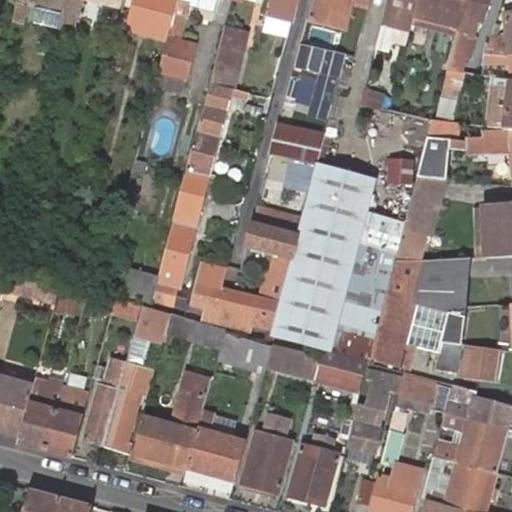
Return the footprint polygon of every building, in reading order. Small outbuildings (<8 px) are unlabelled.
[(18,0),(18,4),(13,23),(23,25),(28,6),(33,7),(34,0),(68,0),(67,6),(80,9),(82,0),(18,0)] [(82,0),(80,9),(78,18),(88,20),(93,1),(93,0),(112,0),(116,1),(122,3),(123,0),(82,0)] [(140,0),(123,0),(122,3),(116,25),(133,30),(140,0)] [(183,0),(181,9),(176,7),(175,14),(174,18),(171,27),(159,73),(187,80),(195,46),(179,42),(187,10),(198,13),(215,18),(219,0),(183,0)] [(165,0),(163,11),(175,14),(176,7),(178,0),(165,0)] [(297,0),(272,0),(269,16),(265,29),(289,34),(292,21),(297,0)] [(313,0),(308,21),(329,26),(335,2),(355,7),(369,11),(372,0),(313,0)] [(418,0),(389,0),(383,26),(377,49),(386,51),(389,42),(405,46),(409,34),(418,0)] [(466,0),(418,0),(409,34),(413,35),(418,19),(452,30),(447,46),(454,48),(466,0)] [(490,0),(466,0),(454,48),(448,70),(461,73),(466,55),(471,57),(481,22),(484,23),(490,0)] [(335,2),(329,26),(348,31),(355,7),(335,2)] [(175,14),(163,11),(160,23),(171,27),(174,18),(175,14)] [(133,30),(116,25),(115,30),(132,35),(133,30)] [(245,32),(225,26),(222,41),(242,46),(245,32)] [(502,36),(491,38),(487,48),(493,49),(493,54),(505,55),(502,36)] [(242,46),(222,41),(212,82),(234,89),(244,47),(242,46)] [(347,56),(300,45),(295,66),(320,73),(317,84),(292,77),(286,98),(309,104),(319,107),(317,117),(325,119),(328,109),(336,77),(342,79),(347,56)] [(511,54),(509,55),(505,55),(493,54),(486,54),(484,65),(511,67),(511,77),(511,54)] [(183,94),(187,80),(159,73),(155,87),(183,94)] [(511,79),(509,80),(503,129),(508,130),(511,130),(511,79)] [(222,126),(234,89),(212,82),(211,82),(201,120),(222,126)] [(369,91),(365,107),(383,111),(386,95),(369,91)] [(306,114),(317,117),(319,107),(309,104),(306,114)] [(222,126),(201,120),(187,171),(208,176),(222,126)] [(460,142),(461,125),(433,122),(432,121),(418,175),(446,179),(450,141),(460,142)] [(290,161),(317,168),(325,138),(279,126),(271,156),(290,161)] [(386,183),(411,185),(414,157),(388,155),(386,183)] [(317,168),(290,161),(283,186),(311,193),(317,168)] [(330,349),(357,249),(375,184),(317,168),(311,193),(303,222),(299,235),(288,279),(280,305),(274,331),(273,334),(330,349)] [(208,176),(187,171),(173,221),(158,278),(157,283),(153,300),(174,306),(185,309),(190,292),(179,289),(195,227),(208,176)] [(446,179),(418,175),(404,231),(397,260),(396,262),(420,262),(427,233),(431,233),(446,179)] [(511,206),(473,210),(475,259),(487,259),(511,257),(511,206)] [(270,274),(288,279),(299,235),(303,222),(257,209),(253,223),(247,248),(275,255),(270,274)] [(396,262),(397,260),(357,249),(330,349),(370,361),(396,262)] [(420,262),(396,262),(370,361),(370,362),(410,372),(412,365),(437,371),(463,374),(462,378),(496,382),(502,350),(463,345),(464,331),(465,319),(466,309),(469,260),(423,262),(420,262)] [(158,278),(108,264),(102,289),(151,304),(153,300),(157,283),(158,278)] [(250,325),(274,331),(280,305),(259,299),(220,289),(225,270),(203,264),(198,283),(193,304),(207,308),(204,320),(248,332),(250,325)] [(62,287),(9,273),(4,293),(56,308),(62,287)] [(259,299),(280,305),(288,279),(270,274),(266,273),(259,299)] [(101,293),(90,290),(86,302),(111,309),(114,297),(101,293)] [(64,291),(58,311),(74,315),(80,295),(64,291)] [(169,316),(170,314),(145,307),(141,309),(134,335),(149,340),(151,335),(162,338),(163,334),(165,329),(169,316)] [(224,331),(169,316),(165,329),(163,334),(219,350),(224,332),(224,331)] [(264,373),(271,345),(224,332),(219,350),(216,359),(264,373)] [(134,335),(133,335),(125,365),(140,368),(149,340),(134,335)] [(361,390),(366,371),(324,359),(319,378),(361,390)] [(84,440),(104,444),(118,392),(121,383),(125,365),(109,360),(103,380),(100,379),(99,386),(84,440)] [(140,368),(125,365),(121,383),(118,392),(104,444),(124,450),(138,397),(141,389),(146,370),(140,368)] [(400,394),(403,379),(371,371),(368,380),(373,381),(372,387),(367,406),(358,404),(348,446),(376,453),(392,392),(400,394)] [(437,384),(404,375),(403,379),(400,394),(399,396),(395,413),(381,464),(394,468),(403,436),(401,436),(407,416),(409,406),(430,411),(441,415),(446,398),(434,394),(437,384)] [(0,429),(21,435),(29,403),(33,389),(34,387),(19,383),(0,377),(0,429)] [(29,403),(21,435),(19,443),(45,450),(56,410),(60,395),(63,386),(63,385),(36,378),(34,387),(33,389),(29,403)] [(478,392),(454,385),(451,399),(474,405),(470,420),(508,430),(511,431),(511,406),(476,396),(478,392)] [(56,410),(45,450),(72,457),(82,417),(86,402),(89,395),(89,393),(63,386),(60,395),(56,410)] [(136,454),(187,468),(198,429),(195,429),(204,396),(183,390),(173,427),(146,419),(136,454)] [(187,468),(235,482),(245,443),(229,439),(208,432),(212,415),(202,412),(198,429),(187,468)] [(458,463),(497,473),(508,430),(470,420),(460,417),(446,414),(443,426),(466,433),(461,454),(438,448),(435,457),(458,463)] [(229,439),(234,422),(212,415),(208,432),(229,439)] [(263,435),(255,433),(242,483),(279,494),(293,443),(284,441),(288,427),(283,426),(285,420),(274,417),(272,422),(267,421),(263,435)] [(351,428),(343,426),(339,439),(348,441),(351,428)] [(289,496),(326,506),(340,456),(303,446),(289,496)] [(473,511),(485,511),(497,473),(458,463),(435,457),(424,499),(432,501),(443,504),(472,511),(473,511)] [(378,476),(368,511),(410,511),(417,487),(416,487),(420,472),(397,465),(396,470),(393,470),(391,480),(378,476)] [(57,511),(61,498),(30,489),(23,511),(57,511)] [(90,511),(93,506),(61,498),(57,511),(90,511)] [(443,504),(432,501),(424,499),(422,505),(420,511),(448,511),(441,510),(443,504)]
